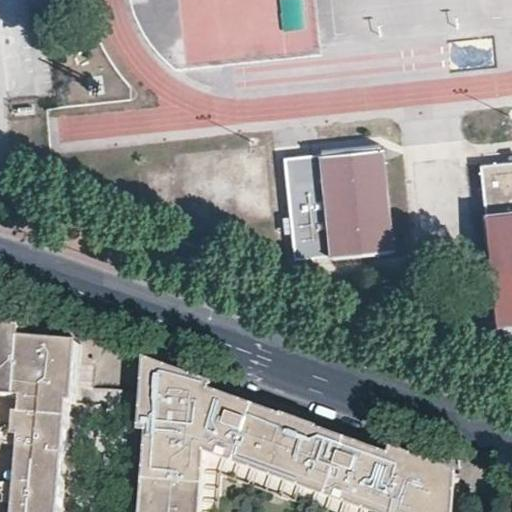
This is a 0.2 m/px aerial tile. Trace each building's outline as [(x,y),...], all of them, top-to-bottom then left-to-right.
[(479,65),(479,42),(450,43),(451,66),(479,65)] [(367,88),(371,107),(400,100),(396,82),(367,88)] [(300,257),(397,248),(386,148),(290,160),(300,257)] [(497,324),(511,322),(511,159),(484,162),(489,240),(497,324)] [(25,329),(0,326),(0,392),(26,395),(24,413),(19,412),(18,425),(16,443),(15,454),(21,455),(67,458),(72,402),(77,403),(82,344),(24,339),(25,329)] [(154,369),(153,374),(158,375),(154,420),(149,419),(148,425),(152,425),(152,429),(155,429),(148,511),(204,511),(210,451),(380,511),(450,511),(452,484),(458,485),(459,479),(452,477),(453,472),(447,470),(446,473),(399,457),(400,453),(396,452),(394,455),(389,453),(388,456),(376,452),(373,458),(360,453),(362,447),(247,405),(245,412),(229,406),(232,400),(219,395),(220,393),(215,391),(216,387),(209,384),(208,389),(163,372),(164,368),(159,366),(158,370),(154,369)] [(239,402),(232,400),(229,406),(245,412),(247,405),(239,402)] [(10,442),(11,424),(12,419),(0,418),(0,445),(9,446),(10,442)] [(16,443),(18,425),(11,424),(10,442),(16,443)] [(370,450),(362,447),(360,453),(373,458),(376,452),(370,450)] [(67,458),(21,455),(19,471),(65,475),(67,458)] [(62,511),(65,475),(19,471),(14,471),(13,484),(12,492),(18,493),(17,503),(16,511),(62,511)] [(12,492),(13,484),(6,483),(5,502),(17,503),(18,493),(12,492)]
